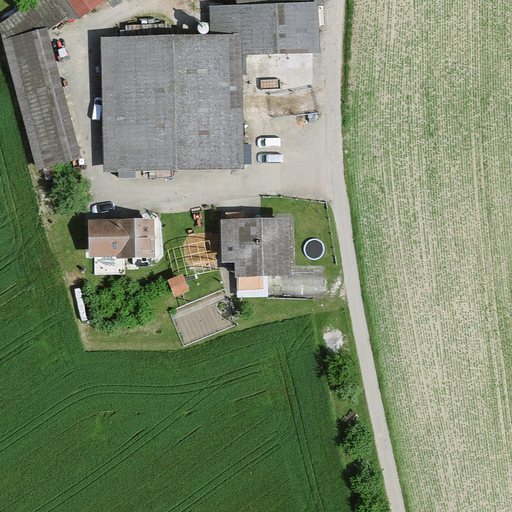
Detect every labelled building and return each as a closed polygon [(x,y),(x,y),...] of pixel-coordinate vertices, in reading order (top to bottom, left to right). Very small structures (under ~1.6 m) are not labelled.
[(59,0),(80,29),(115,4),(111,0),(59,0)] [(105,180),(247,178),(246,117),(234,117),(233,62),(327,60),(326,9),(316,9),(315,0),(316,0),(237,0),(237,9),(213,9),(214,41),(102,42),(105,180)] [(19,11),(22,33),(44,29),(40,7),(19,11)] [(48,29),(4,40),(36,172),(80,161),(48,29)] [(155,222),(89,220),(87,260),(154,262),(155,222)] [(225,287),(294,284),(291,222),(222,226),(225,287)]
